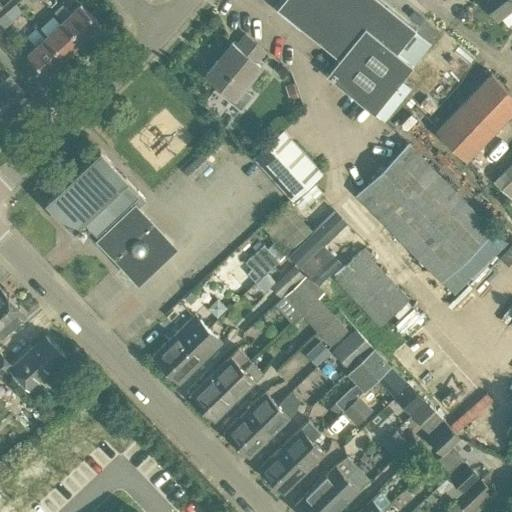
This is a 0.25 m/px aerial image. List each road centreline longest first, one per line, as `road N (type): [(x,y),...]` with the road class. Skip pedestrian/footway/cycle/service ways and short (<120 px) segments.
road 1 (residential): [(262,511),(0,237)]
road 2 (residential): [(0,182),(159,34)]
